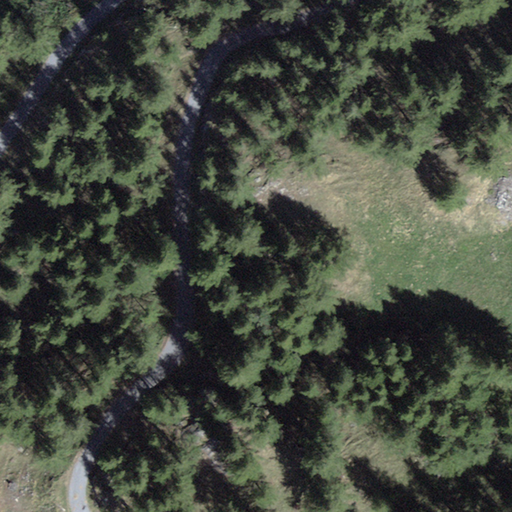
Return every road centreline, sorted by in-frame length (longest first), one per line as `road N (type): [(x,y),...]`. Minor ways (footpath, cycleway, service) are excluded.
road 1 (unclassified): [(82,511),(84,454),(162,372),(187,320),(185,114),(224,47),(349,0)]
road 2 (unclassified): [(110,0),(0,139)]
